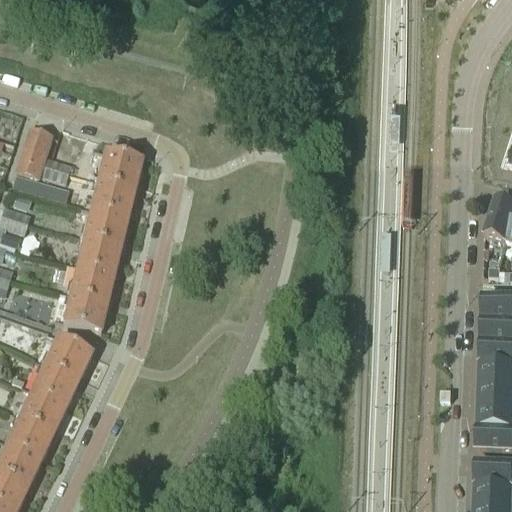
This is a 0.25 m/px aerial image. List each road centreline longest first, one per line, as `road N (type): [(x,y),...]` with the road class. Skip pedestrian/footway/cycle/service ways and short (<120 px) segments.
road 1 (residential): [(63,511),(136,358),(179,161),(167,146),(0,93)]
road 2 (residential): [(511,9),(482,47),(465,90),(445,511)]
